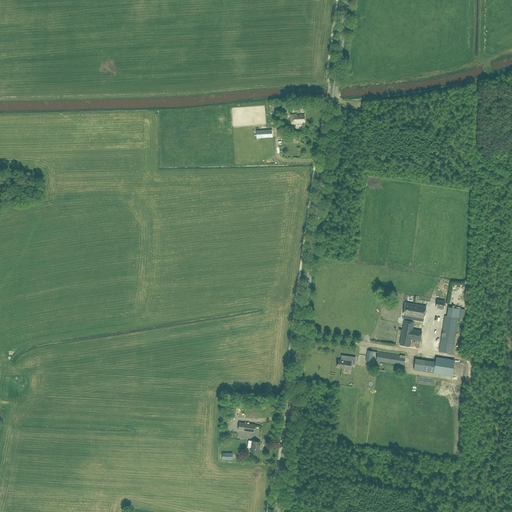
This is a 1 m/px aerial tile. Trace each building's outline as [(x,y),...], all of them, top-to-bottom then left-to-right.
[(304,114),(299,114),(300,115),(297,115),(297,114),(290,115),(291,124),(300,123),(305,123),(304,114)] [(417,299),(416,304),(405,302),(403,315),(402,318),(423,322),(426,306),(427,301),(417,299)] [(444,310),(445,300),(437,299),(436,308),(444,310)] [(441,336),(439,351),(452,354),(458,318),(445,316),(442,332),(445,333),(445,337),(441,336)] [(410,339),(420,340),(421,341),(422,337),(421,337),(422,331),(412,329),(414,322),(404,320),(400,344),(409,346),(410,339)] [(376,361),(404,365),(405,356),(400,355),(400,356),(378,352),(376,361)] [(342,355),(341,359),(340,359),(340,360),(338,360),(337,367),(345,368),(345,369),(350,370),(351,364),(354,364),(355,357),(342,355)] [(415,359),(413,370),(433,373),(435,362),(415,359)] [(254,424),(244,423),(239,422),(238,429),(244,430),(253,431),(254,424)] [(260,442),(252,441),(250,452),(259,453),(260,442)]
